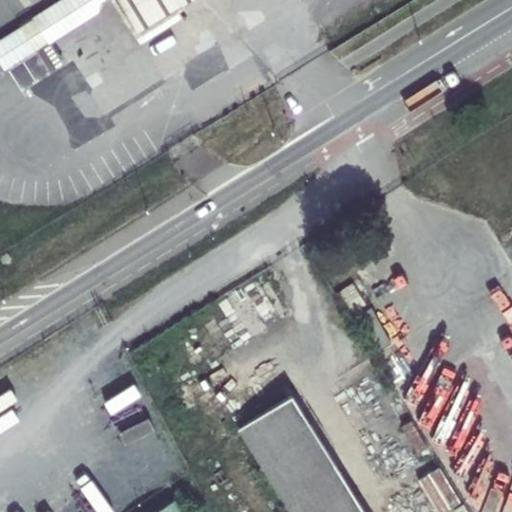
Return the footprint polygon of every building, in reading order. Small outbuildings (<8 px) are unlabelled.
[(191,14),(215,0),(80,0),(66,8),(81,31),(106,16),(109,4),(115,0),(122,0),(147,41),(191,14)] [(66,8),(30,30),(44,53),(81,31),(66,8)] [(30,30),(0,48),(0,55),(11,73),(44,53),(30,30)] [(214,304),(219,313),(256,289),(251,281),(214,304)] [(265,305),(256,289),(219,313),(226,326),(265,305)] [(511,511),(511,307),(383,388),(460,511),(511,511)] [(365,511),(294,398),(239,431),(289,511),(365,511)] [(185,511),(176,497),(149,511),(185,511)]
